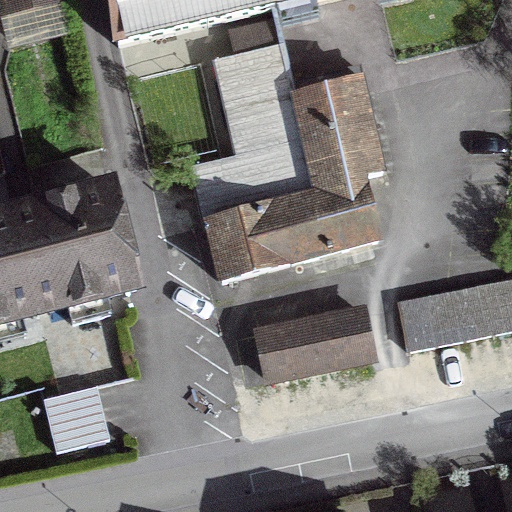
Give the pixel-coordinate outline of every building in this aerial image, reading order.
[(0,0),(0,15),(63,0),(0,0)] [(274,12),(271,0),(111,0),(117,49),(272,13),(274,12)] [(271,0),(274,12),(326,0),(271,0)] [(241,163),(195,174),(207,225),(310,194),(274,22),(231,33),(235,52),(243,60),(218,65),(241,163)] [(310,194),(207,225),(222,286),(378,244),(362,182),(383,176),(358,71),(291,88),(276,22),(274,22),(310,194)] [(102,316),(98,300),(136,291),(111,191),(0,219),(0,324),(75,306),(79,322),(102,316)] [(511,282),(398,306),(408,354),(511,332),(511,282)] [(259,335),(269,384),(372,362),(362,314),(259,335)] [(44,403),(57,455),(109,442),(97,390),(44,403)]
